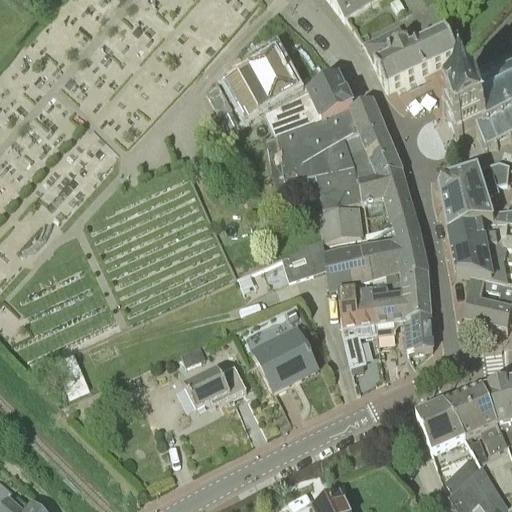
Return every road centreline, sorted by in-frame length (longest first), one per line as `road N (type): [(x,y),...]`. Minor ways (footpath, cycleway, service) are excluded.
road 1 (residential): [(455,372),(427,221),(387,110),(301,0)]
road 2 (tertiary): [(397,401),(183,511)]
road 3 (residential): [(444,511),(397,401)]
